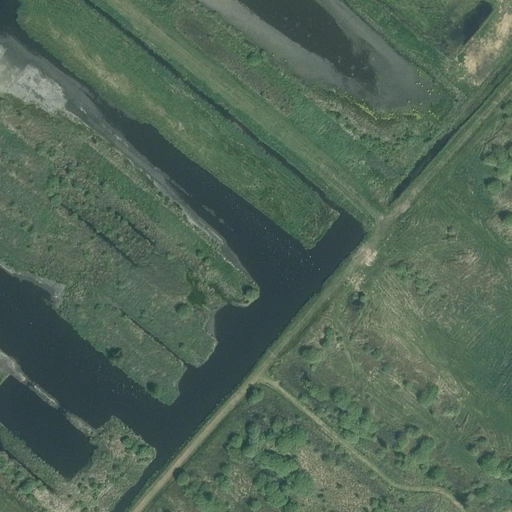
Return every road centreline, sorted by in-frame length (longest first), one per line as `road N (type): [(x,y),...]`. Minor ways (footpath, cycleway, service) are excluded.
road 1 (track): [(259,373),(385,225),(114,0)]
road 2 (track): [(259,373),(398,488),(439,491),(464,511)]
road 3 (track): [(385,225),(511,84)]
road 4 (track): [(136,511),(259,373)]
